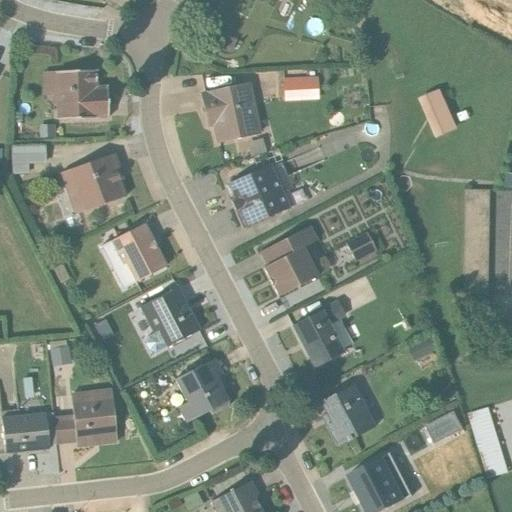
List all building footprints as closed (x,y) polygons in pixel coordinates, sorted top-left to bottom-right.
[(220,37),(214,49),(226,55),(232,44),(220,37)] [(94,73),(41,74),(41,98),(50,97),(50,106),(55,106),(55,120),(105,119),(104,89),(94,89),(94,73)] [(280,82),(281,105),(315,103),(314,80),(280,82)] [(443,85),(422,95),(440,136),(461,126),(443,85)] [(246,86),(198,97),(202,115),(207,114),(207,115),(214,145),(257,135),(246,86)] [(37,127),(37,139),(53,138),(52,126),(37,127)] [(243,146),(247,160),(262,155),(258,141),(243,146)] [(9,148),(10,176),(25,175),(25,165),(41,165),(41,147),(9,148)] [(120,181),(112,156),(57,176),(72,216),(122,199),(117,183),(120,181)] [(224,186),(230,199),(226,200),(239,230),(291,208),(284,193),(289,190),(279,166),(268,170),(267,167),(224,186)] [(489,297),(490,192),(466,192),(464,297),(489,297)] [(141,226),(106,244),(119,268),(121,266),(131,285),(163,269),(141,226)] [(259,270),(274,299),(314,279),(300,250),(313,242),(306,229),(255,255),(262,269),(259,270)] [(145,353),(152,355),(197,333),(175,290),(136,310),(149,336),(143,339),(141,346),(145,353)] [(287,329),(309,371),(341,356),(326,327),(341,318),(334,303),(287,329)] [(47,347),(44,348),(44,351),(47,351),(51,369),(68,366),(66,349),(64,349),(63,343),(47,345),(47,347)] [(219,376),(211,361),(171,382),(183,405),(175,410),(182,425),(183,425),(206,413),(208,416),(226,407),(219,392),(223,389),(217,377),(219,376)] [(22,400),(31,399),(29,380),(20,380),(22,400)] [(371,429),(349,386),(316,404),(327,425),(323,428),(333,448),(371,429)] [(51,419),(53,447),(73,445),(74,450),(113,446),(107,391),(68,395),(70,417),(51,419)] [(429,421),(437,439),(466,427),(459,409),(429,421)] [(508,474),(489,410),(469,416),(488,480),(508,474)] [(0,418),(0,437),(2,456),(46,451),(45,447),(53,447),(49,415),(42,415),(0,418)] [(386,511),(417,496),(394,453),(348,478),(365,511),(386,511)] [(254,497),(247,484),(207,504),(211,511),(256,511),(250,499),(254,497)] [(193,494),(179,501),(185,511),(190,511),(200,507),(193,494)]
